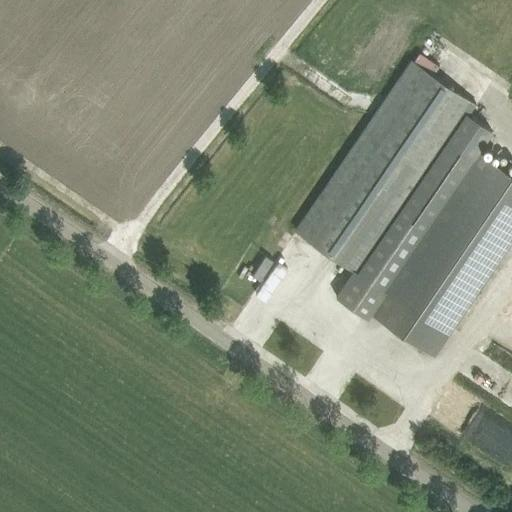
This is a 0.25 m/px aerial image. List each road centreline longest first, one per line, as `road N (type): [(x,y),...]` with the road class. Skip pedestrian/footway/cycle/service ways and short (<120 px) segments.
road 1 (unclassified): [(476,511),(0,182)]
road 2 (track): [(325,0),(113,261)]
